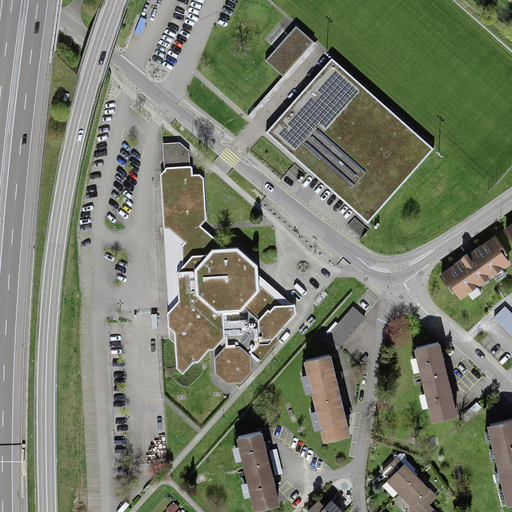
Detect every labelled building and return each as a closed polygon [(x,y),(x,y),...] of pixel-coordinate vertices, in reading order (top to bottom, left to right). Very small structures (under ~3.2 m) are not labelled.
[(315,39),(296,22),(264,59),(283,75),(315,39)] [(434,146),(332,57),(267,130),(368,220),(434,146)] [(167,166),(189,165),(190,151),(181,144),(163,144),(164,159),(166,158),(167,166)] [(189,165),(167,166),(162,175),(164,232),(185,250),(183,254),(183,267),(172,279),(175,307),(168,314),(169,338),(176,343),(177,371),(186,370),(195,361),(199,361),(210,349),(215,349),(219,342),(223,347),(215,357),(215,372),(227,383),(241,380),(251,370),(252,364),(256,360),(258,363),(274,346),(273,337),(295,312),(295,303),(284,304),(259,282),(259,265),(239,248),(222,248),(221,244),(202,227),(207,221),(205,179),(201,175),(194,176),(194,169),(189,165)] [(511,225),(502,232),(511,245),(511,225)] [(511,262),(495,237),(440,275),(460,304),(511,268),(511,262)] [(511,311),(504,304),(492,315),(511,334),(511,311)] [(354,305),(328,334),(340,344),(366,315),(354,305)] [(416,347),(424,383),(447,377),(438,342),(416,347)] [(306,360),(315,399),(337,394),(328,355),(306,360)] [(455,414),(447,377),(424,383),(433,419),(455,414)] [(346,434),(337,394),(315,399),(324,439),(346,434)] [(511,416),(490,421),(500,463),(511,460),(511,416)] [(237,435),(247,472),(268,466),(259,429),(237,435)] [(400,489),(415,475),(403,462),(402,464),(395,457),(382,469),(390,478),(383,484),(393,496),(400,489)] [(511,500),(511,460),(500,463),(509,502),(511,500)] [(277,503),(268,466),(247,472),(256,508),(277,503)] [(415,475),(400,489),(413,503),(428,488),(415,475)] [(317,511),(342,511),(345,510),(333,497),(317,511)] [(423,498),(412,510),(413,511),(437,511),(423,498)]
